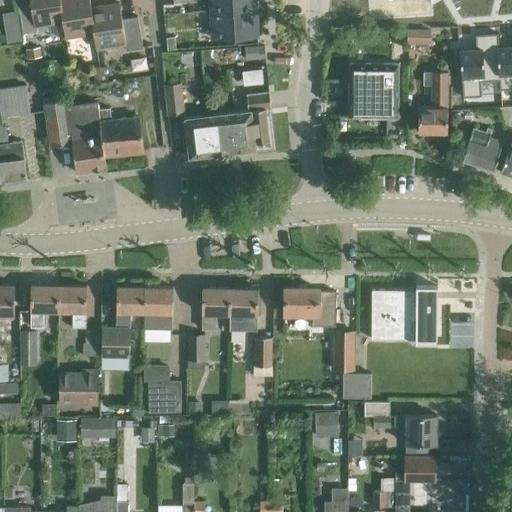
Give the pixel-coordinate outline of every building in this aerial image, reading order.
[(65,37),(66,37),(59,0),(16,0),(22,32),(36,30),(35,25),(63,21),(65,37)] [(96,48),(97,48),(89,0),(59,0),(66,37),(93,32),(96,48)] [(89,0),(97,48),(124,44),(125,49),(142,46),(137,15),(122,17),(119,2),(118,2),(119,7),(104,9),(103,4),(91,6),(89,0)] [(254,0),(210,0),(211,11),(255,8),(254,0)] [(255,8),(211,11),(212,37),(257,35),(255,8)] [(17,9),(4,12),(9,41),(22,39),(17,9)] [(404,10),(404,26),(428,25),(428,9),(404,10)] [(407,28),(407,42),(430,43),(430,28),(407,28)] [(476,47),(459,48),(462,91),(481,90),(480,75),(498,74),(496,46),(498,46),(497,31),(475,33),(476,47)] [(392,44),(392,57),(404,57),(404,44),(392,44)] [(511,44),(498,46),(496,46),(498,74),(499,88),(511,87),(511,44)] [(244,46),(245,58),(264,57),(264,45),(244,46)] [(25,49),(27,58),(41,55),(39,46),(25,49)] [(201,50),(202,63),(202,74),(211,74),(210,62),(209,50),(201,50)] [(369,62),(349,62),(348,115),(398,116),(398,96),(398,62),(369,62)] [(92,66),(94,83),(102,82),(99,65),(92,66)] [(418,105),(418,110),(418,130),(447,131),(447,71),(436,71),(436,94),(432,94),(432,105),(418,105)] [(178,83),(165,84),(168,114),(183,112),(180,82),(178,83)] [(0,177),(1,183),(27,179),(24,159),(21,140),(8,142),(6,124),(2,125),(1,117),(30,113),(26,85),(0,87),(0,177)] [(251,109),(233,111),(238,150),(256,148),(255,141),(269,139),(265,108),(271,107),(269,94),(249,96),(251,109)] [(73,142),(74,151),(76,171),(106,168),(104,154),(97,109),(96,102),(67,106),(65,99),(43,103),(49,146),(73,142)] [(109,107),(97,109),(104,154),(143,150),(139,115),(119,118),(111,119),(109,107)] [(233,111),(207,114),(212,153),(238,150),(233,111)] [(461,112),(461,122),(477,122),(477,111),(461,112)] [(207,114),(204,114),(184,117),(189,156),(212,153),(207,114)] [(472,127),(468,140),(462,159),(494,168),(502,141),(488,136),(491,128),(486,127),(485,131),(472,127)] [(511,132),(506,152),(500,171),(511,174),(511,132)] [(0,314),(14,314),(14,283),(0,283),(0,314)] [(44,309),(59,310),(60,284),(30,283),(30,325),(44,325),(44,309)] [(60,284),(59,310),(73,310),(73,325),(86,326),(86,284),(60,284)] [(417,338),(417,341),(437,342),(437,285),(415,284),(415,288),(371,288),(371,338),(417,338)] [(102,326),(101,355),(129,355),(129,326),(130,326),(130,310),(145,310),(145,285),(116,285),(116,326),(102,326)] [(145,310),(144,327),(159,327),(172,327),(172,305),(172,285),(145,285),(145,310)] [(216,311),(231,312),(231,286),(202,286),(201,327),(216,328),(216,311)] [(231,286),(231,312),(245,312),(244,329),(257,329),(258,287),(231,286)] [(284,287),(284,307),(284,313),(313,314),(313,325),(335,325),(336,290),(319,289),(319,288),(284,287)] [(99,353),(99,329),(85,329),(86,341),(83,341),(84,354),(99,353)] [(20,330),(21,363),(37,363),(36,330),(20,330)] [(334,330),(334,369),(355,369),(356,330),(334,330)] [(189,333),(189,358),(189,364),(204,364),(204,358),(205,358),(205,333),(189,333)] [(253,335),(253,364),(271,365),(272,336),(253,335)] [(60,369),(60,381),(59,400),(98,402),(99,367),(82,367),(82,370),(60,369)] [(343,371),(342,396),(370,397),(370,372),(343,371)] [(180,380),(148,380),(148,401),(148,411),(181,411),(180,380)] [(0,382),(0,393),(20,392),(19,382),(0,382)] [(202,400),(187,401),(187,413),(202,413),(202,400)] [(247,400),(227,401),(228,413),(248,412),(247,400)] [(373,426),(390,426),(389,400),(364,400),(364,415),(373,414),(373,426)] [(0,402),(0,419),(20,419),(20,401),(0,402)] [(54,402),(40,403),(40,415),(54,415),(54,402)] [(338,411),(314,412),(315,421),(338,421),(338,411)] [(393,413),(393,425),(406,425),(405,441),(436,442),(436,414),(416,414),(393,413)] [(115,416),(97,416),(98,436),(115,435),(115,416)] [(222,416),(221,431),(229,432),(231,417),(222,416)] [(55,420),(55,435),(75,435),(74,419),(55,420)] [(154,425),(141,425),(141,439),(154,439),(154,425)] [(394,479),(415,479),(435,479),(435,455),(395,455),(394,479)] [(371,486),(382,488),(384,471),(373,469),(371,486)] [(193,511),(193,501),(193,476),(184,476),(184,479),(183,479),(183,511),(193,511)] [(126,511),(127,502),(126,502),(126,483),(116,483),(116,493),(116,511),(126,511)] [(348,511),(349,511),(349,487),(331,487),(331,501),(324,501),(323,511),(348,511)] [(372,490),(373,506),(394,505),(394,490),(372,490)] [(116,511),(116,493),(100,494),(100,498),(79,502),(78,511),(116,511)] [(271,511),(271,493),(270,493),(270,501),(260,501),(260,511),(271,511)] [(271,493),(271,511),(281,511),(281,493),(271,493)] [(193,501),(193,511),(204,511),(205,501),(193,501)] [(78,511),(79,502),(78,502),(78,504),(66,505),(66,510),(41,510),(41,511),(78,511)]
